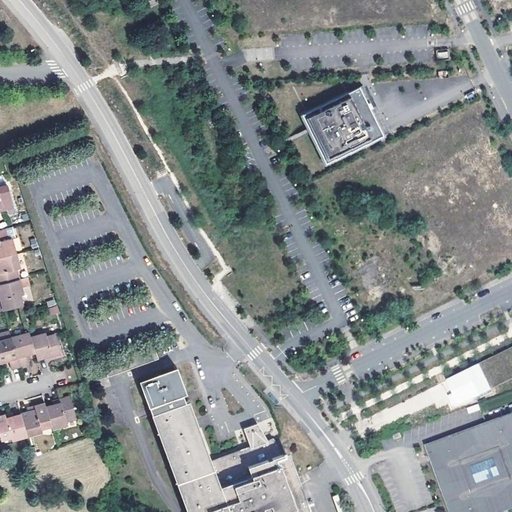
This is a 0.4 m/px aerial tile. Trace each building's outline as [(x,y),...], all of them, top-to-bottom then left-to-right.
[(302,114),(326,163),(390,132),(374,99),(370,101),(362,85),(302,114)] [(0,204),(3,204),(4,208),(14,205),(8,182),(0,183),(0,204)] [(6,228),(0,229),(0,264),(2,271),(0,271),(0,286),(3,298),(0,298),(0,302),(2,311),(23,305),(20,293),(23,292),(17,267),(21,266),(13,236),(8,237),(6,228)] [(54,299),(46,302),(51,315),(59,312),(54,299)] [(0,343),(0,357),(2,363),(13,360),(15,366),(29,362),(27,355),(38,352),(39,358),(46,356),(47,360),(65,355),(59,334),(48,337),(47,333),(34,337),(32,333),(0,343)] [(511,342),(471,362),(485,392),(492,388),(480,363),(511,347),(511,342)] [(103,363),(107,376),(158,358),(153,345),(138,351),(138,348),(131,350),(131,353),(103,363)] [(511,347),(480,363),(492,388),(511,378),(511,347)] [(151,414),(186,511),(305,511),(287,461),(272,437),(267,439),(250,445),(210,459),(189,400),(186,401),(182,393),(186,392),(176,366),(139,380),(148,405),(151,405),(153,413),(151,414)] [(9,415),(0,417),(0,428),(3,438),(15,435),(16,440),(45,431),(44,426),(53,423),(54,428),(68,424),(67,422),(78,419),(72,397),(61,400),(61,403),(49,407),(48,404),(38,406),(39,410),(10,418),(9,415)] [(511,411),(424,444),(448,511),(499,511),(501,511),(507,509),(511,507),(511,411)] [(258,423),(243,428),(250,445),(267,439),(258,423)]
